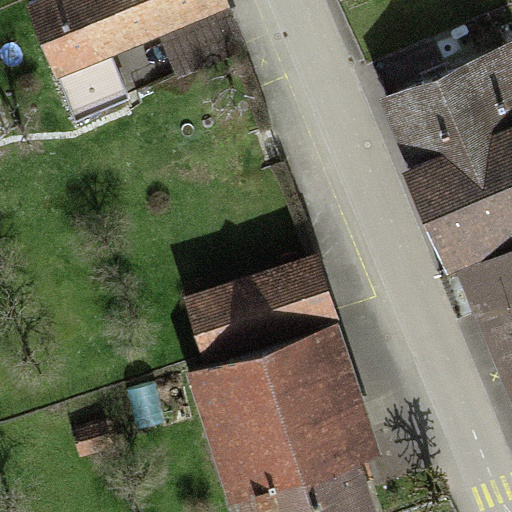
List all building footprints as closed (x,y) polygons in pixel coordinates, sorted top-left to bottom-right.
[(31,0),(56,74),(111,56),(217,22),(209,0),(31,0)] [(123,94),(111,56),(56,74),(69,112),(123,94)] [(511,58),(388,108),(459,283),(470,279),(511,261),(511,58)] [(511,261),(470,279),(511,382),(511,261)] [(192,316),(212,376),(336,335),(316,275),(192,316)] [(212,376),(196,382),(239,511),(244,511),(260,507),(361,473),(380,467),(336,335),(212,376)] [(373,511),(361,473),(260,507),(261,511),(373,511)]
